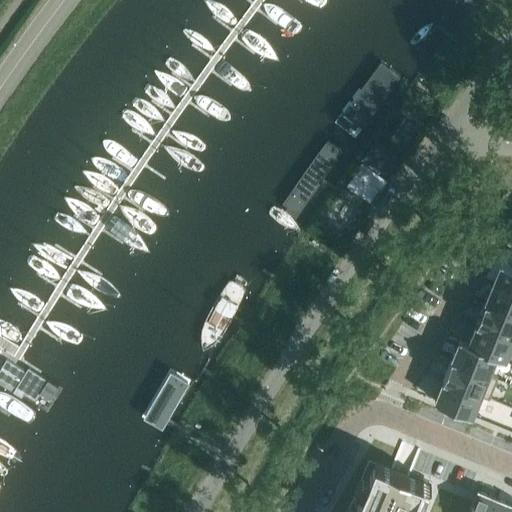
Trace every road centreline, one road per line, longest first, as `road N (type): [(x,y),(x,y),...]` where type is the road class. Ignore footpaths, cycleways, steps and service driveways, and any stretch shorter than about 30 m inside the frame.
road 1 (residential): [(196,511),(327,297),(435,145)]
road 2 (residential): [(384,412),(494,242)]
road 3 (residential): [(511,465),(384,412)]
road 4 (residential): [(435,145),(511,41)]
